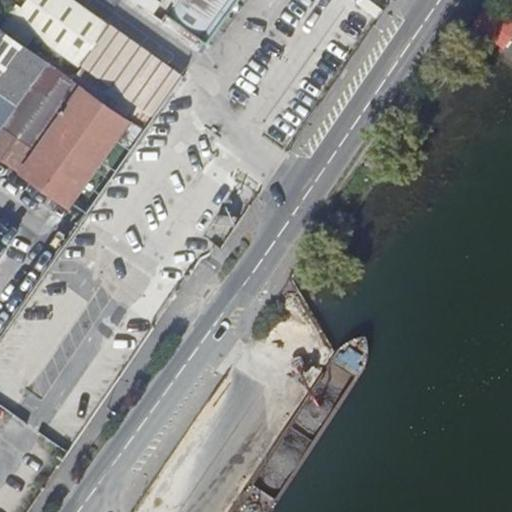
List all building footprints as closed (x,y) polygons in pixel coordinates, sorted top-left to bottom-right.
[(0,0),(0,28),(76,82),(111,33),(64,0),(0,0)] [(124,0),(154,21),(161,11),(199,38),(226,0),(124,0)] [(476,29),(503,48),(511,37),(511,34),(511,21),(495,10),(495,11),(486,5),(474,24),(478,26),(476,29)] [(0,28),(0,157),(66,205),(127,118),(76,82),(0,28)] [(76,82),(127,118),(147,133),(183,82),(111,33),(76,82)]
